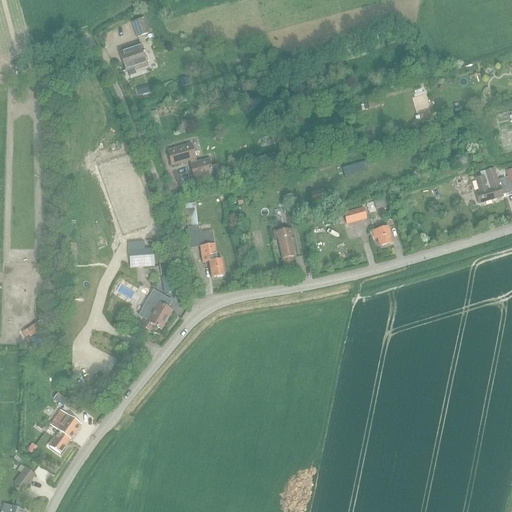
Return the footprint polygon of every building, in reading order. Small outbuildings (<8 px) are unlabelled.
[(132,23),(137,38),(148,34),(144,20),(132,23)] [(118,50),(126,72),(135,69),(135,71),(148,67),(140,43),(118,50)] [(180,79),(182,86),(188,85),(186,77),(180,79)] [(144,87),(137,89),(138,93),(139,96),(145,94),(145,92),(144,87)] [(378,99),(372,101),(373,107),(382,105),(380,98),(378,99)] [(156,111),(148,113),(148,114),(150,119),(158,117),(156,111)] [(430,111),(419,114),(421,122),(432,119),(430,111)] [(191,166),(190,166),(194,180),(201,178),(203,185),(222,179),(222,178),(220,172),(212,174),(208,161),(196,164),(195,160),(191,145),(167,152),(171,167),(190,162),(191,166)] [(274,154),(255,159),(258,167),(276,161),(274,154)] [(505,192),(511,189),(511,170),(506,172),(507,177),(497,181),(493,169),(485,172),(486,177),(475,180),(481,202),(502,196),(501,193),(505,191),(505,192)] [(309,192),(312,204),(326,201),(323,189),(309,192)] [(385,207),(383,199),(374,201),(376,209),(385,207)] [(345,214),(348,225),(367,219),(365,208),(345,214)] [(308,211),(299,214),(301,217),(301,219),(310,216),(309,211),(308,211)] [(378,231),(372,232),(374,240),(377,239),(379,247),(391,244),(387,228),(382,230),(381,225),(377,227),(378,231)] [(273,233),(275,240),(278,240),(284,270),(294,268),(292,258),(294,258),(290,237),(293,237),(292,229),(273,233)] [(199,247),(202,264),(208,263),(211,279),(224,277),(221,260),(216,261),(214,245),(199,247)] [(152,249),(129,251),(130,266),(153,264),(152,249)] [(166,255),(158,255),(158,263),(167,263),(166,255)] [(159,265),(161,276),(170,275),(168,263),(159,265)] [(162,279),(164,294),(174,293),(171,277),(162,279)] [(152,291),(138,314),(146,319),(141,326),(149,331),(152,325),(161,330),(172,312),(167,309),(171,302),(152,291)] [(35,324),(25,331),(29,337),(39,330),(35,324)] [(57,395),(53,400),(63,406),(67,400),(57,393),(57,395)] [(58,436),(49,448),(60,456),(80,426),(60,412),(50,427),(57,432),(55,434),(58,436)] [(31,443),(26,450),(32,454),(36,447),(31,443)] [(14,483),(24,491),(35,476),(25,469),(14,483)] [(24,511),(20,510),(22,505),(16,503),(14,508),(4,505),(1,511),(24,511)]
